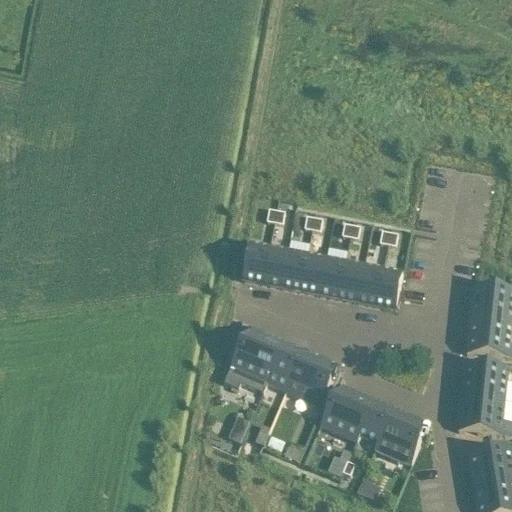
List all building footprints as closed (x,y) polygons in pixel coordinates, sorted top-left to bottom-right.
[(0,57),(0,72),(15,73),(15,58),(0,57)] [(275,227),(278,215),(270,214),(268,226),(275,227)] [(283,229),(286,217),(278,215),(275,227),(283,229)] [(313,235),(315,223),(308,221),(305,233),(313,235)] [(321,236),(323,224),(315,223),(313,235),(321,236)] [(351,242),(353,230),(345,228),(343,240),(351,242)] [(359,243),(361,231),(353,230),(351,242),(359,243)] [(389,249),(391,237),(383,236),(381,248),(389,249)] [(396,251),(399,239),(391,237),(389,249),(396,251)] [(271,252),(251,248),(244,284),(264,288),(271,252)] [(271,252),(264,288),(283,291),(290,256),(271,252)] [(327,263),(320,299),(339,303),(346,267),(348,256),(329,252),(327,263)] [(290,256),(283,291),(301,295),(308,259),(290,256)] [(308,259),(301,295),(320,299),(327,263),(308,259)] [(346,267),(339,303),(358,306),(365,270),(346,267)] [(365,270),(358,306),(377,310),(384,274),(365,270)] [(384,274),(377,310),(397,314),(404,278),(384,274)] [(473,302),(471,324),(511,328),(511,294),(498,293),(474,290),(473,302)] [(469,346),(467,358),(491,361),(511,362),(511,348),(511,336),(511,328),(471,324),(469,346)] [(263,397),(284,348),(260,337),(253,354),(241,349),(225,387),(239,394),(242,388),(263,397)] [(286,396),(304,356),(284,348),(263,397),(264,398),(268,388),(286,396)] [(328,366),(304,356),(286,396),(322,411),(332,388),(321,383),(328,366)] [(465,379),(463,401),(505,406),(508,372),(490,370),(466,368),(465,379)] [(357,446),(374,405),(350,395),(343,412),(331,407),(321,430),(357,446)] [(460,424),(459,436),(483,438),(511,440),(511,426),(502,425),(505,406),(463,401),(460,424)] [(376,454),(393,413),(374,405),(357,446),(358,446),(361,439),(378,446),(375,453),(376,454)] [(417,424),(393,413),(376,454),(412,469),(422,445),(410,440),(417,424)] [(233,435),(230,442),(241,447),(244,440),(233,435)] [(511,451),(492,455),(468,459),(470,470),(474,492),(511,485),(511,451)] [(344,454),(340,463),(347,466),(351,457),(344,454)] [(351,480),(356,469),(348,466),(343,477),(351,480)] [(511,511),(511,485),(474,492),(477,511),(511,511)]
